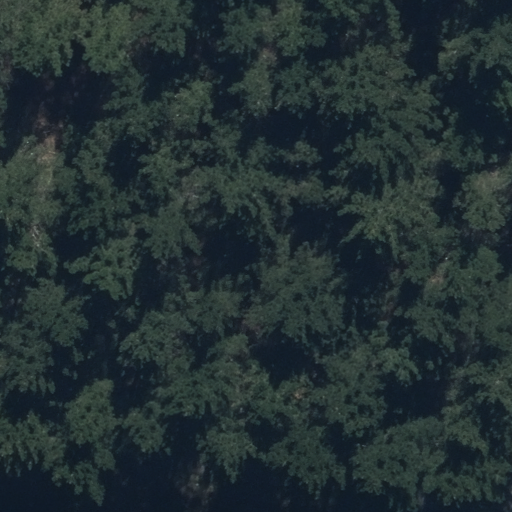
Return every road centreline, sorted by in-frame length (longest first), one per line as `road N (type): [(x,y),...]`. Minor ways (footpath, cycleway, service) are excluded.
road 1 (track): [(173,430),(381,448),(511,479)]
road 2 (track): [(0,410),(173,430)]
